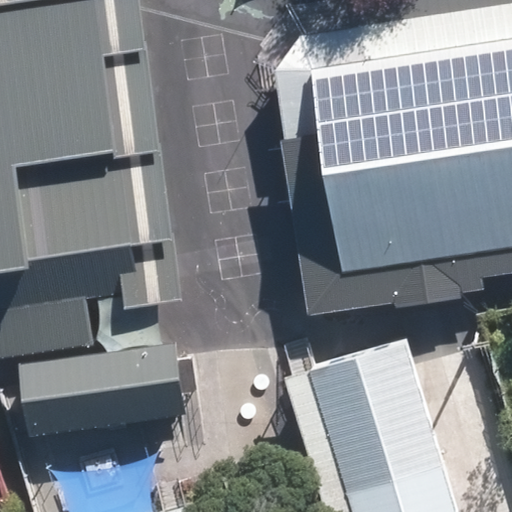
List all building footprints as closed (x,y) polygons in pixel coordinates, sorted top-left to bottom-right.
[(170,0),(0,0),(0,345),(205,324),(170,0)] [(511,7),(242,46),(276,283),(511,249),(511,7)] [(471,511),(415,326),(302,360),(348,511),(471,511)] [(201,334),(20,357),(30,432),(210,409),(201,334)] [(179,511),(176,501),(139,511),(179,511)]
